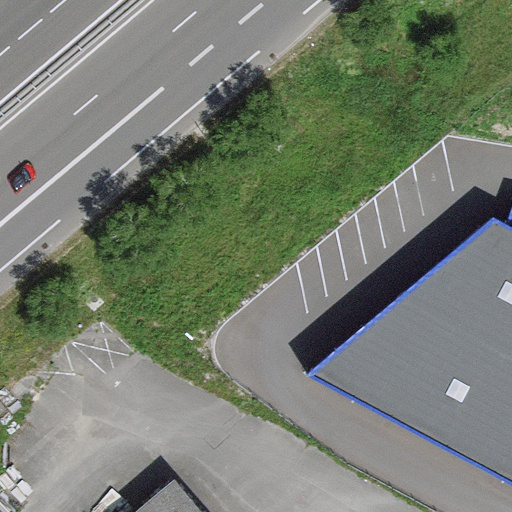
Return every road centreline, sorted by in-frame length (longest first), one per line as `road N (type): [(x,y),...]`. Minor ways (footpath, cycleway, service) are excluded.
road 1 (trunk): [(0,226),(229,0)]
road 2 (trunk): [(0,183),(217,0)]
